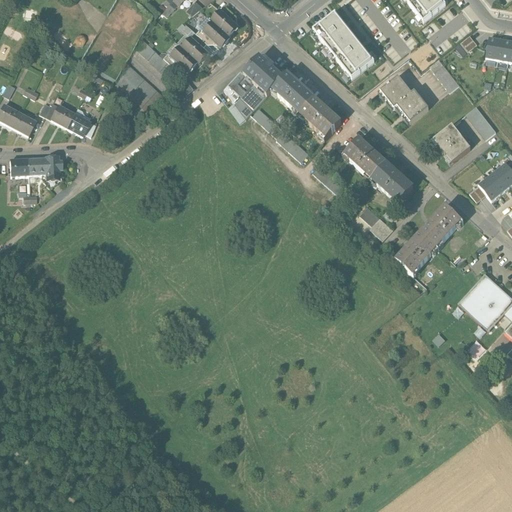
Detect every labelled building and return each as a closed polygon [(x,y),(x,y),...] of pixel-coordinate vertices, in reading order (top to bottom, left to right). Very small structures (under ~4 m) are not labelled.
[(172,4),(168,0),(166,0),(163,5),(168,9),(172,4)] [(446,9),(438,0),(402,0),(423,26),(446,9)] [(172,4),(168,9),(173,14),(177,8),(172,4)] [(221,15),(212,25),(213,26),(228,40),(237,30),(221,15)] [(374,65),(335,16),(313,33),(352,83),(374,65)] [(228,40),(213,26),(204,37),(220,51),(229,41),(228,40)] [(467,55),(476,47),(468,38),(459,45),(467,55)] [(192,42),(182,52),(197,66),(198,67),(208,57),(192,42)] [(501,44),(489,42),(486,62),(497,64),(501,44)] [(180,77),(143,43),(135,52),(173,85),(180,77)] [(501,44),(497,64),(508,66),(511,46),(501,44)] [(182,52),(181,51),(172,61),(188,76),(197,66),(182,52)] [(244,78),(254,88),(267,99),(272,94),(283,82),(260,61),(244,78)] [(459,88),(439,63),(430,70),(449,96),(459,88)] [(384,65),(372,70),(377,81),(388,77),(384,65)] [(169,106),(126,67),(116,87),(154,122),(169,106)] [(240,75),(223,93),(235,108),(254,88),(244,78),(240,75)] [(314,102),(287,77),(283,82),(272,94),(299,118),(314,102)] [(397,109),(412,97),(398,80),(380,95),(394,112),(397,109)] [(184,84),(177,90),(184,99),(191,93),(184,84)] [(6,86),(1,98),(9,102),(14,89),(6,86)] [(254,88),(235,108),(246,124),(267,99),(254,88)] [(32,94),(26,91),(22,97),(28,100),(32,94)] [(86,95),(80,92),(77,98),(83,101),(86,95)] [(37,97),(32,94),(28,100),(34,103),(37,97)] [(92,98),(86,95),(83,101),(89,104),(92,98)] [(412,97),(397,109),(410,126),(428,112),(415,95),(412,97)] [(341,126),(314,102),(299,118),(326,143),(341,126)] [(50,111),(44,107),(39,117),(45,121),(50,111)] [(50,111),(45,121),(50,123),(57,110),(52,107),(50,111)] [(19,118),(3,109),(0,114),(0,125),(12,131),(19,118)] [(57,110),(50,123),(66,132),(73,118),(57,110)] [(495,135),(476,111),(466,119),(485,143),(495,135)] [(284,135),(259,112),(252,119),(277,142),(284,135)] [(35,126),(19,118),(12,131),(28,140),(35,126)] [(90,127),(73,118),(66,132),(82,141),(90,127)] [(452,129),(434,143),(452,166),(470,152),(452,129)] [(296,146),(284,135),(277,142),(276,143),(288,155),(296,146)] [(359,142),(344,159),(371,183),(386,167),(359,142)] [(308,157),(296,146),(288,155),(301,166),(308,157)] [(45,162),(27,163),(28,180),(46,179),(45,162)] [(57,162),(45,162),(46,179),(46,184),(58,183),(58,177),(61,174),(60,166),(57,166),(57,162)] [(27,163),(10,164),(10,181),(28,180),(27,163)] [(413,191),(386,167),(371,183),(398,208),(413,191)] [(511,175),(506,167),(496,174),(509,190),(511,188),(511,175)] [(320,168),(312,176),(324,187),(332,179),(320,168)] [(509,190),(496,174),(487,181),(500,197),(509,190)] [(344,190),(332,179),(324,187),(337,198),(344,190)] [(500,197),(487,181),(478,189),(491,205),(500,197)] [(379,221),(367,210),(359,219),(372,230),(379,221)] [(444,210),(420,237),(436,252),(461,225),(444,210)] [(420,237),(396,264),(412,279),(436,252),(420,237)] [(504,317),(511,324),(511,301),(485,277),(457,307),(488,335),(504,317)] [(475,342),(467,352),(477,361),(486,351),(475,342)]
